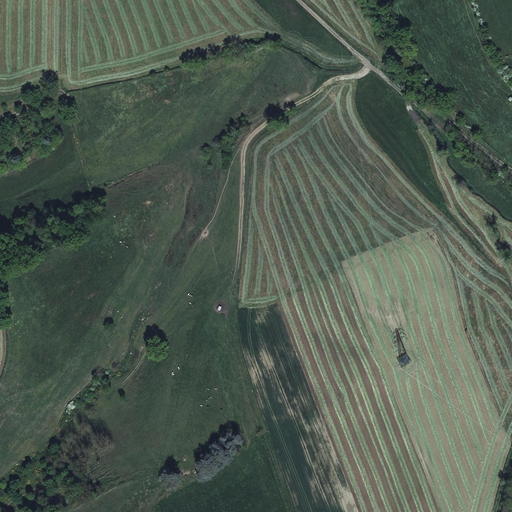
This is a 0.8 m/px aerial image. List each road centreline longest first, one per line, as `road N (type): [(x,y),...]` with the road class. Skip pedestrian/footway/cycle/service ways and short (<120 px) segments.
road 1 (track): [(368,63),(249,140),(232,291)]
road 2 (track): [(299,0),(397,83)]
road 3 (track): [(407,90),(466,124),(511,164)]
